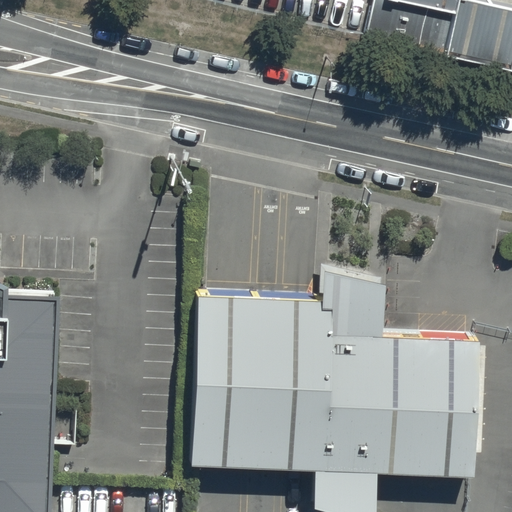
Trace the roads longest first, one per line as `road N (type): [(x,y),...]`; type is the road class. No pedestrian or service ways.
road 1 (unclassified): [(148,85),(511,165)]
road 2 (unclassified): [(0,30),(102,60),(148,85)]
road 3 (unclassified): [(148,85),(95,92),(0,77)]
